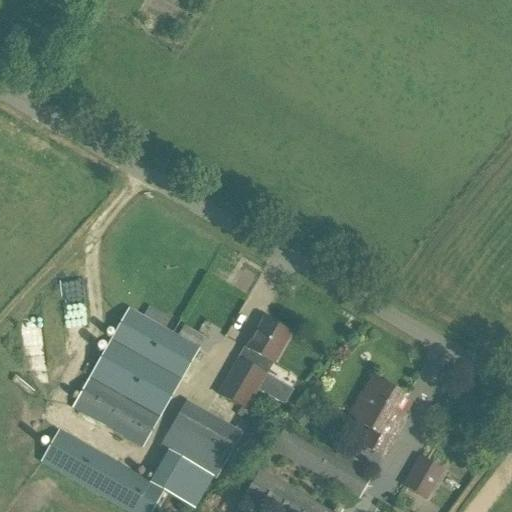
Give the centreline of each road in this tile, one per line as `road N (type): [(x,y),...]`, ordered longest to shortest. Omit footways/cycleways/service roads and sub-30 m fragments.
road 1 (unclassified): [(511,374),(0,79)]
road 2 (track): [(0,333),(92,232)]
